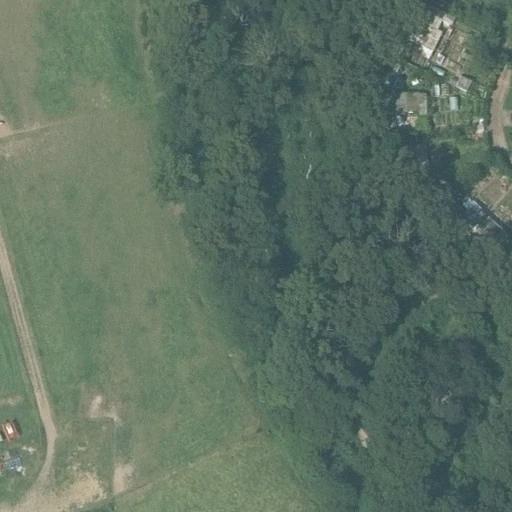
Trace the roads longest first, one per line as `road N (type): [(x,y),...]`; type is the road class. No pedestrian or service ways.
road 1 (track): [(395,511),(276,327),(240,215),(194,0)]
road 2 (track): [(511,394),(491,511)]
